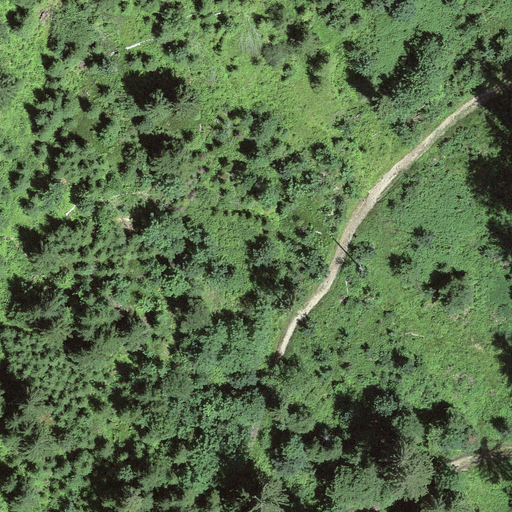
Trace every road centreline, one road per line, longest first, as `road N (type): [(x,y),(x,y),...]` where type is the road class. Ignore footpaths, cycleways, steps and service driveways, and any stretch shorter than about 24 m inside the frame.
road 1 (track): [(228,511),(260,412),(399,174),(459,116),(511,85)]
road 2 (track): [(359,511),(456,464),(511,452)]
